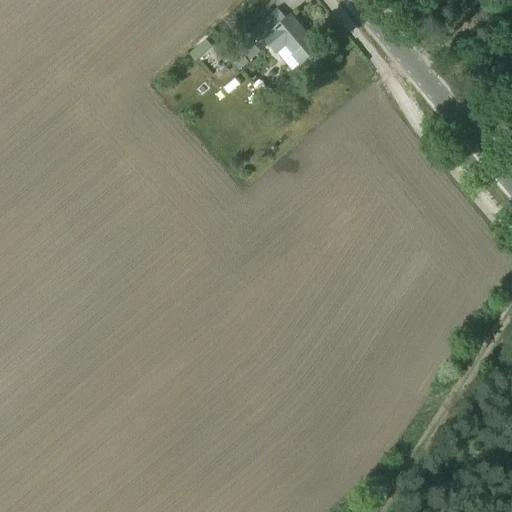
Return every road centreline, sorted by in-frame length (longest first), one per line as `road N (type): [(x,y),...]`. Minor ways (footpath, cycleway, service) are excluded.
road 1 (track): [(511,304),(374,511)]
road 2 (tertiary): [(511,181),(360,0)]
